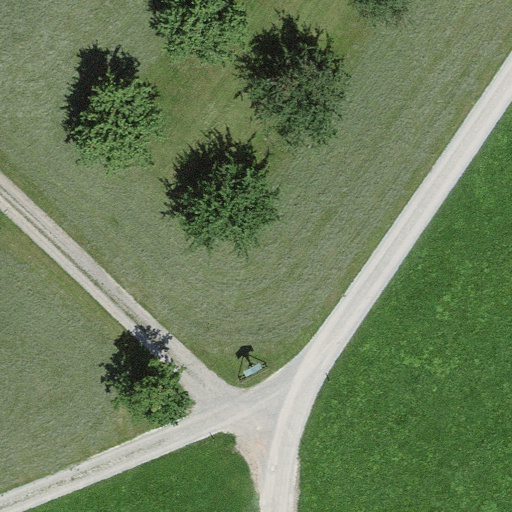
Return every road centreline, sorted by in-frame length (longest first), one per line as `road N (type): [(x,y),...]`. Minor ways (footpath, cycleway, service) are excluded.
road 1 (track): [(511,78),(281,411),(276,511)]
road 2 (track): [(233,413),(0,195)]
road 3 (track): [(0,511),(233,413),(281,411)]
